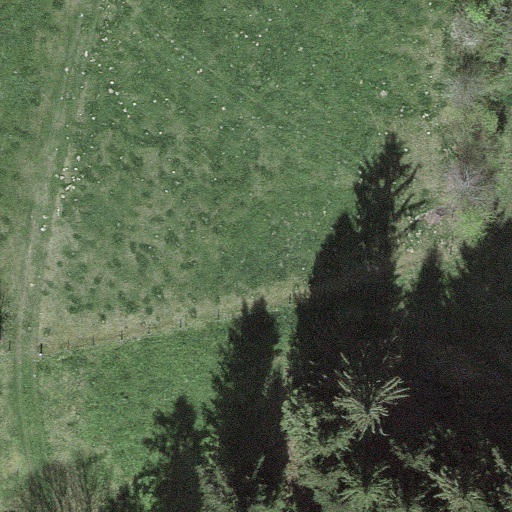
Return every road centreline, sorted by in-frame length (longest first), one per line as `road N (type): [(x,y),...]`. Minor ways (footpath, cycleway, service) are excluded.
road 1 (track): [(29,349),(40,198),(92,0)]
road 2 (track): [(29,349),(51,511)]
